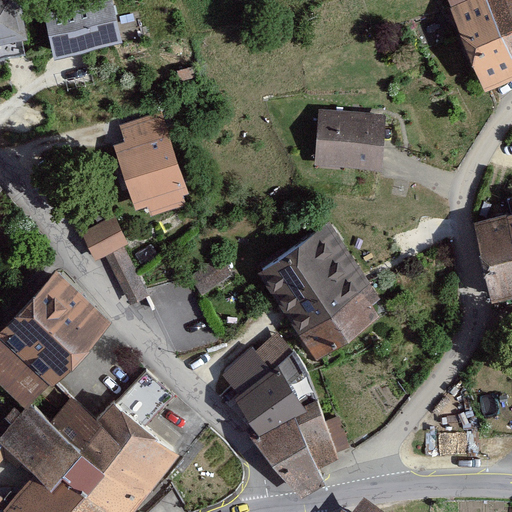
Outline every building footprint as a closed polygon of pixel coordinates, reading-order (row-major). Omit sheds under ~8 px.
[(20,0),(0,0),(0,57),(25,52),(21,36),(28,34),(20,0)] [(86,0),(44,9),(54,53),(122,38),(113,0),(86,0)] [(511,0),(448,0),(482,85),(511,72),(511,0)] [(386,112),(318,107),(315,164),(382,169),(386,112)] [(189,188),(162,110),(120,124),(125,139),(114,143),(136,208),(147,204),(151,215),(187,203),(183,190),(189,188)] [(511,209),(473,218),(490,296),(511,292),(511,209)] [(115,215),(83,230),(96,258),(105,254),(124,244),(128,242),(115,215)] [(381,295),(329,220),(257,268),(317,355),(381,311),(373,301),(381,295)] [(124,244),(105,254),(130,303),(149,293),(124,244)] [(214,258),(191,274),(201,293),(232,272),(225,262),(220,266),(214,258)] [(112,316),(56,265),(0,325),(0,333),(0,334),(0,379),(27,404),(49,379),(52,381),(112,316)] [(251,433),(303,493),(326,480),(320,465),(339,456),(336,449),(351,446),(339,414),(325,419),(316,394),(304,400),(279,361),(294,346),(277,330),(255,349),(270,367),(234,392),(259,429),(251,433)] [(0,511),(130,511),(180,450),(156,431),(157,430),(146,422),(174,392),(146,368),(117,400),(113,396),(99,414),(70,392),(50,417),(35,403),(27,404),(21,410),(14,404),(4,415),(11,421),(0,433),(0,439),(36,469),(9,499),(0,491),(0,511)] [(374,511),(363,503),(356,511),(374,511)]
